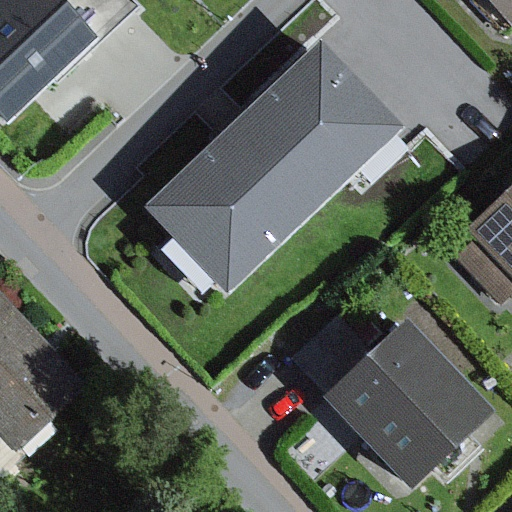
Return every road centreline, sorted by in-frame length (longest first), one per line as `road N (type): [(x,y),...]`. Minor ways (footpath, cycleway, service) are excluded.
road 1 (residential): [(21,250),(274,511)]
road 2 (residential): [(21,250),(284,0)]
